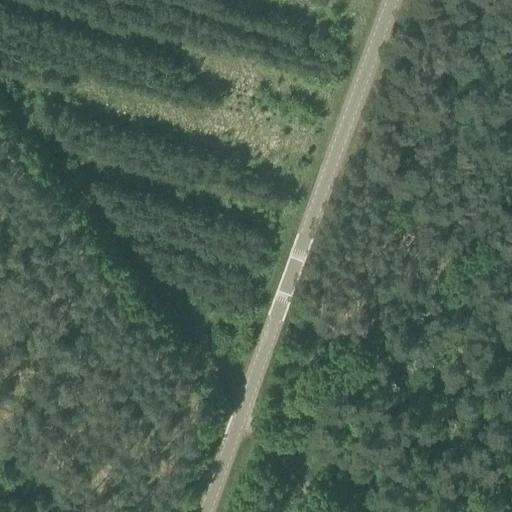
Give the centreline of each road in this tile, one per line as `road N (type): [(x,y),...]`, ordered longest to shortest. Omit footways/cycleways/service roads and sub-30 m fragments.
road 1 (unclassified): [(204,511),(414,0)]
road 2 (track): [(315,511),(0,98)]
